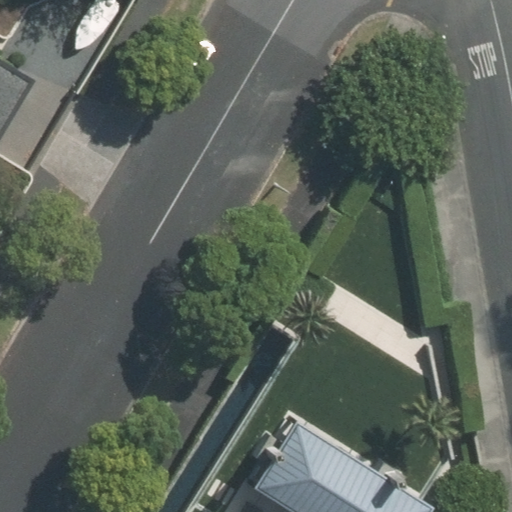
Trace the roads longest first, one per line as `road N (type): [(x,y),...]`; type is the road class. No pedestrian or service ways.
road 1 (residential): [(287,0),(0,478)]
road 2 (residential): [(511,183),(475,0)]
